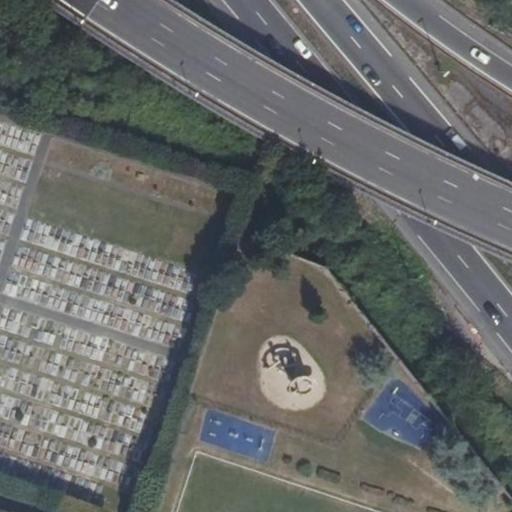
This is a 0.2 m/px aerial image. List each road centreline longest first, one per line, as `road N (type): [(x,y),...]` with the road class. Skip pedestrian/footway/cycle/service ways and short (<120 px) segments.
road 1 (motorway): [(102,0),(269,106),(511,219)]
road 2 (motorway): [(248,0),(511,324)]
road 3 (motorway): [(511,217),(322,0)]
road 4 (motorway): [(511,76),(400,0)]
